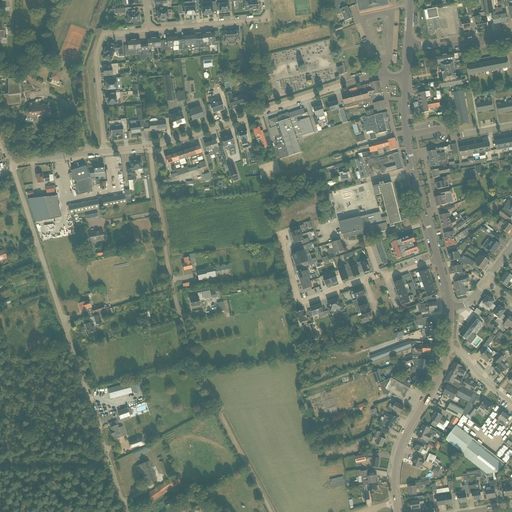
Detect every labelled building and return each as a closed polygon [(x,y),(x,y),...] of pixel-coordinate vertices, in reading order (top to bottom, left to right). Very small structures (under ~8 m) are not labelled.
[(189,2),(184,3),(185,7),(185,8),(186,17),(189,16),(196,16),(195,8),(199,8),(198,0),(192,0),(192,2),(193,7),(189,7),(189,2)] [(248,1),(245,1),(245,7),(246,11),(249,10),(253,10),(253,11),(256,11),(256,10),(258,10),(258,3),(254,3),(253,0),(248,1)] [(337,0),(331,3),(333,15),(342,14),(346,23),(352,20),(351,19),(353,18),(344,0),(337,0)] [(481,11),(479,12),(479,15),(484,14),(484,16),(489,15),(486,0),(480,0),(481,0),(482,10),(481,10),(481,11)] [(219,5),(218,5),(218,9),(219,9),(220,13),(230,12),(229,9),(230,9),(229,1),(225,2),(225,4),(219,4),(219,5)] [(208,6),(202,7),(203,15),(207,15),(210,14),(210,15),(210,14),(213,14),(213,11),(216,11),(215,2),(212,3),(208,3),(208,6)] [(437,8),(423,11),(424,16),(425,20),(426,20),(426,21),(426,22),(426,24),(427,26),(427,27),(428,30),(428,32),(428,33),(429,34),(430,35),(431,35),(432,35),(433,35),(434,34),(435,33),(435,32),(435,31),(435,29),(440,28),(438,17),(439,17),(437,8)] [(493,17),(494,25),(501,23),(499,8),(495,9),(496,12),(493,13),(493,17)] [(499,8),(501,23),(508,22),(507,14),(503,15),(502,8),(499,8)] [(161,19),(161,20),(165,20),(165,19),(168,19),(168,13),(172,13),(171,10),(157,11),(158,20),(161,19)] [(134,23),(134,24),(137,23),(137,22),(140,22),(140,21),(141,21),(140,17),(139,14),(138,14),(138,11),(133,11),(129,12),(129,16),(128,16),(128,23),(134,23)] [(476,26),(477,28),(488,26),(487,21),(481,22),(481,20),(480,16),(475,17),(476,23),(476,26)] [(463,27),(464,31),(471,29),(469,18),(466,18),(467,21),(463,22),(462,18),(459,19),(460,27),(463,27)] [(228,31),(222,32),(223,43),(229,42),(228,41),(235,40),(235,42),(240,41),(239,30),(234,31),(234,32),(228,33),(228,31)] [(202,38),(199,38),(200,48),(205,48),(205,44),(209,43),(209,47),(208,33),(206,33),(202,34),(202,38)] [(209,43),(209,47),(210,47),(209,43),(213,43),(214,45),(219,45),(218,35),(215,36),(214,33),(210,33),(208,33),(209,43)] [(190,45),(189,35),(184,36),(184,39),(181,39),(182,49),(185,49),(185,46),(190,45)] [(195,35),(189,35),(190,45),(194,45),(195,49),(200,48),(199,38),(196,39),(195,35)] [(178,36),(172,37),(173,47),(173,51),(173,47),(178,46),(179,50),(182,50),(182,49),(181,40),(178,40),(178,36)] [(167,40),(163,41),(164,46),(164,47),(164,49),(164,51),(168,50),(167,47),(173,47),(172,37),(166,37),(167,40)] [(144,44),(145,54),(149,53),(148,49),(154,48),(153,38),(151,38),(151,39),(147,39),(148,44),(144,44)] [(134,50),(133,40),(131,40),(131,41),(127,41),(128,45),(124,46),(125,56),(129,55),(128,51),(134,50)] [(136,40),(133,40),(134,50),(135,55),(141,54),(145,54),(144,44),(140,44),(140,40),(136,40)] [(105,60),(108,61),(109,60),(111,61),(115,51),(119,50),(119,57),(123,56),(122,45),(118,45),(118,46),(116,47),(116,46),(109,43),(107,48),(106,48),(104,53),(105,53),(103,58),(105,59),(105,60)] [(456,62),(454,54),(436,57),(438,65),(441,64),(444,81),(441,81),(442,88),(465,84),(465,80),(462,80),(461,77),(458,78),(458,77),(456,77),(453,62),(456,62)] [(499,61),(500,69),(508,67),(507,67),(509,67),(508,59),(499,61)] [(491,62),(493,70),(500,69),(499,61),(491,62)] [(275,70),(274,63),(270,63),(270,62),(264,62),(265,74),(272,74),(272,71),(275,70)] [(484,64),(485,72),(493,70),(491,62),(484,64)] [(105,69),(103,69),(104,76),(116,75),(115,70),(118,70),(117,64),(111,64),(105,65),(105,69)] [(476,65),(478,73),(485,72),(484,64),(476,65)] [(470,74),(478,73),(476,65),(467,67),(469,74),(470,74)] [(343,66),(337,68),(340,75),(344,74),(345,73),(345,72),(343,66)] [(50,79),(59,82),(63,71),(54,68),(50,79)] [(170,75),(163,76),(166,102),(173,101),(172,96),(172,92),(174,92),(173,79),(170,79),(170,75)] [(106,86),(105,86),(105,90),(106,90),(119,89),(118,78),(113,79),(113,82),(108,82),(106,82),(106,86)] [(3,95),(5,105),(21,103),(20,98),(22,98),(18,82),(17,82),(17,79),(8,79),(8,94),(3,95)] [(187,81),(184,82),(185,94),(195,93),(194,81),(187,81)] [(342,96),(346,110),(357,107),(363,105),(362,104),(371,102),(370,101),(383,98),(382,93),(379,81),(370,83),(370,84),(370,85),(369,84),(356,87),(358,92),(342,96)] [(176,93),(178,103),(186,101),(184,91),(176,93)] [(431,101),(430,91),(417,93),(420,107),(432,105),(431,101)] [(463,91),(452,93),(452,95),(454,95),(455,101),(465,99),(463,91)] [(107,100),(108,105),(117,104),(116,101),(118,100),(120,98),(120,93),(109,93),(109,97),(106,97),(106,98),(106,97),(107,97),(107,100),(106,100),(107,100)] [(232,95),(228,96),(229,99),(230,100),(231,103),(232,107),(244,103),(242,99),(242,96),(241,96),(235,98),(234,94),(232,95)] [(456,106),(455,107),(455,109),(466,107),(465,99),(455,101),(456,106)] [(484,103),(486,111),(493,109),(491,99),(488,100),(488,102),(484,103)] [(439,100),(431,101),(432,105),(420,107),(421,113),(429,112),(428,109),(440,106),(439,100)] [(211,104),(210,105),(211,109),(212,113),(213,114),(220,111),(224,110),(223,105),(221,101),(215,103),(211,104)] [(338,109),(342,124),(348,122),(346,116),(344,111),(344,110),(340,111),(337,101),(333,103),(333,102),(330,103),(330,104),(329,104),(332,111),(338,109)] [(365,112),(367,116),(378,112),(387,109),(384,101),(373,104),(374,109),(365,112)] [(476,102),(478,112),(486,111),(484,103),(480,104),(480,101),(476,102)] [(25,112),(25,113),(25,114),(26,115),(26,116),(27,117),(28,118),(29,118),(30,118),(31,118),(38,118),(37,116),(50,114),(49,109),(49,105),(38,106),(38,107),(36,107),(35,102),(34,102),(29,102),(30,108),(29,108),(28,109),(27,109),(26,110),(26,111),(25,112)] [(497,103),(499,113),(506,112),(505,104),(501,105),(500,103),(497,103)] [(200,106),(189,110),(192,121),(203,117),(200,106)] [(322,106),(314,109),(316,115),(317,115),(318,118),(325,116),(324,113),(322,106)] [(457,111),(458,117),(468,115),(466,107),(455,109),(455,111),(457,111)] [(276,147),(280,159),(289,156),(301,153),(295,134),(301,132),(303,136),(314,133),(308,115),(306,115),(304,109),(291,113),(289,114),(288,113),(278,116),(279,117),(269,120),(272,128),(270,128),(273,137),(275,136),(277,141),(276,142),(277,147),(276,147)] [(181,112),(171,116),(173,123),(172,123),(173,124),(173,123),(173,124),(172,125),(173,128),(179,126),(178,125),(180,124),(181,125),(185,123),(181,112)] [(365,116),(362,117),(363,122),(364,122),(366,121),(369,132),(373,130),(374,133),(369,134),(371,140),(377,139),(376,134),(386,132),(387,134),(391,133),(392,133),(390,123),(390,122),(389,122),(388,118),(389,118),(387,113),(383,114),(383,113),(378,115),(366,117),(365,116)] [(136,121),(129,122),(130,124),(131,134),(141,133),(140,127),(143,126),(142,120),(142,115),(137,115),(138,120),(136,121)] [(459,122),(457,123),(458,125),(469,123),(468,115),(458,117),(459,122)] [(116,121),(109,122),(110,127),(111,127),(111,136),(115,135),(116,136),(120,136),(119,135),(123,135),(123,133),(127,132),(126,119),(121,119),(121,124),(117,124),(116,121)] [(144,120),(142,120),(143,126),(144,132),(150,131),(166,129),(166,124),(165,120),(158,121),(149,123),(145,123),(144,120)] [(352,125),(354,134),(360,132),(357,123),(352,125)] [(260,127),(253,129),(256,137),(257,139),(261,138),(263,144),(266,143),(264,135),(263,131),(261,131),(260,127)] [(248,145),(248,144),(247,140),(248,139),(249,139),(249,140),(249,139),(247,131),(246,132),(245,132),(244,132),(242,132),(241,132),(241,133),(240,133),(239,133),(238,133),(240,141),(241,141),(242,141),(243,145),(243,146),(248,145)] [(221,139),(220,139),(223,147),(224,147),(227,146),(229,154),(236,151),(235,146),(234,144),(234,143),(231,135),(221,139)] [(355,137),(357,143),(366,140),(364,135),(355,137)] [(362,153),(358,154),(356,160),(359,159),(363,158),(375,156),(374,152),(378,150),(378,149),(385,147),(386,152),(391,151),(393,150),(395,149),(398,149),(395,138),(394,139),(393,139),(390,139),(388,140),(388,139),(376,143),(372,144),(369,145),(370,151),(362,154),(362,153)] [(216,141),(210,143),(214,155),(215,158),(218,157),(219,155),(217,150),(218,149),(218,147),(216,141)] [(209,153),(210,156),(214,155),(210,143),(204,144),(207,151),(208,151),(208,154),(209,153)] [(428,152),(429,160),(453,155),(458,154),(456,144),(432,148),(432,151),(429,151),(428,152)] [(483,144),(477,145),(479,153),(480,157),(486,156),(485,152),(483,144)] [(196,155),(199,154),(200,157),(203,156),(202,153),(200,146),(194,148),(196,155)] [(190,156),(192,161),(197,159),(197,158),(196,155),(194,148),(188,150),(190,156)] [(179,153),(177,153),(180,165),(181,166),(183,166),(183,164),(186,163),(185,158),(182,152),(182,151),(179,152),(179,153)] [(177,153),(171,155),(173,162),(174,165),(175,166),(176,166),(180,165),(177,153)] [(363,158),(368,178),(403,169),(399,153),(390,155),(387,156),(387,157),(379,159),(378,155),(375,156),(363,158)] [(165,157),(167,164),(173,162),(171,155),(165,157)] [(429,160),(431,167),(447,164),(447,163),(449,163),(449,166),(455,165),(453,155),(429,160)] [(356,160),(361,179),(368,178),(363,158),(359,159),(356,160)] [(131,167),(127,167),(128,175),(130,174),(132,174),(131,171),(138,170),(138,169),(142,169),(141,161),(134,161),(130,161),(130,162),(131,167)] [(89,171),(90,177),(91,177),(95,177),(99,176),(99,173),(104,172),(103,164),(94,165),(94,170),(89,171)] [(234,164),(227,166),(231,177),(237,175),(234,164)] [(90,177),(89,171),(87,166),(71,171),(75,182),(76,182),(76,184),(75,184),(78,195),(93,191),(90,182),(92,182),(91,177),(90,177)] [(340,177),(338,177),(339,182),(342,182),(347,180),(348,183),(352,182),(350,172),(352,172),(351,167),(342,169),(343,172),(339,173),(340,177)] [(432,172),(431,172),(431,173),(432,174),(432,175),(433,179),(440,177),(439,174),(451,172),(451,169),(450,167),(432,171),(432,172)] [(144,180),(146,200),(152,199),(148,168),(143,169),(144,176),(142,176),(142,180),(144,180)] [(37,175),(38,183),(50,181),(49,175),(43,176),(42,174),(37,175)] [(437,188),(438,190),(449,187),(447,177),(441,178),(442,181),(436,183),(436,184),(435,184),(436,188),(437,188)] [(382,194),(388,216),(390,227),(391,227),(395,226),(394,224),(402,222),(405,221),(403,213),(399,214),(392,183),(384,185),(384,182),(380,183),(380,185),(373,187),(375,196),(382,194)] [(47,197),(49,197),(55,195),(53,186),(45,187),(47,197)] [(441,196),(435,197),(437,206),(442,205),(453,202),(452,198),(451,194),(453,194),(452,188),(440,191),(441,196)] [(80,204),(68,206),(70,215),(82,213),(85,212),(100,209),(119,205),(126,204),(124,194),(118,196),(80,204)] [(327,196),(329,206),(335,205),(332,194),(327,196)] [(47,197),(28,199),(35,222),(54,218),(61,217),(57,196),(49,197),(47,197)] [(505,206),(503,209),(510,215),(511,217),(511,216),(511,201),(511,202),(507,208),(505,206)] [(85,212),(87,219),(102,216),(100,209),(85,212)] [(503,209),(499,214),(508,221),(511,217),(510,215),(503,209)] [(343,235),(344,239),(363,234),(364,236),(371,234),(369,228),(373,227),(375,234),(389,231),(388,227),(390,227),(388,216),(381,218),(380,212),(339,222),(342,235),(343,235)] [(449,213),(440,215),(441,222),(449,220),(448,217),(450,216),(449,213)] [(449,220),(441,222),(443,228),(452,226),(452,224),(457,221),(454,217),(449,220)] [(502,219),(499,223),(503,226),(501,229),(503,231),(507,234),(511,227),(511,225),(506,222),(502,219)] [(483,225),(492,232),(493,230),(487,226),(488,224),(486,222),(483,225)] [(291,234),(290,234),(291,237),(292,237),(293,238),(302,235),(301,230),(305,229),(304,225),(296,227),(297,231),(293,232),(290,233),(291,234)] [(490,235),(497,241),(500,237),(492,232),(483,225),(480,228),(485,232),(486,231),(490,234),(490,235)] [(102,230),(88,233),(90,243),(93,242),(104,240),(102,230)] [(465,230),(459,234),(463,239),(468,236),(465,230)] [(453,231),(444,233),(446,240),(453,238),(452,235),(454,234),(453,231)] [(293,239),(292,240),(293,243),(294,243),(294,244),(301,242),(302,245),(310,242),(308,238),(304,240),(302,235),(293,238),(293,239)] [(399,240),(391,243),(397,259),(405,256),(407,255),(419,251),(416,244),(414,245),(413,243),(416,242),(413,235),(401,239),(402,239),(399,240)] [(453,238),(446,240),(447,247),(456,244),(456,241),(454,242),(453,238)] [(493,239),(487,249),(493,253),(500,244),(493,239)] [(330,248),(327,249),(329,255),(335,253),(339,252),(344,250),(340,240),(332,243),(329,244),(330,248)] [(94,243),(90,244),(93,257),(103,255),(102,251),(96,252),(94,243)] [(293,256),(292,257),(293,261),(307,256),(305,250),(312,247),(310,243),(299,248),(300,251),(292,254),(293,256)] [(454,253),(449,254),(450,259),(451,261),(452,261),(459,259),(459,262),(464,261),(461,259),(462,258),(460,257),(460,255),(459,255),(458,252),(453,253),(454,253)] [(478,259),(486,266),(490,261),(481,255),(478,259)] [(307,256),(293,261),(295,264),(296,264),(297,266),(304,263),(306,267),(318,262),(316,258),(309,261),(307,256)] [(462,258),(461,259),(464,261),(469,264),(470,265),(472,267),(474,264),(472,263),(473,262),(468,258),(467,259),(464,256),(463,256),(462,258)] [(183,265),(184,270),(192,269),(190,257),(184,258),(185,264),(183,265)] [(475,263),(474,264),(476,266),(479,267),(483,270),(486,266),(478,259),(475,263)] [(452,269),(451,270),(452,273),(453,273),(453,274),(458,273),(458,274),(458,273),(459,276),(466,275),(465,272),(462,272),(462,269),(463,268),(462,266),(469,264),(464,261),(459,262),(460,265),(457,266),(452,267),(452,269)] [(361,262),(358,263),(359,267),(362,266),(364,273),(370,271),(370,269),(367,262),(362,264),(361,262)] [(346,265),(349,272),(352,271),(354,277),(360,275),(356,264),(352,266),(352,265),(349,266),(349,264),(346,265)] [(345,267),(343,268),(343,269),(339,270),(343,281),(348,279),(346,273),(349,272),(346,265),(344,266),(345,267)] [(205,270),(197,272),(199,280),(216,277),(214,268),(214,266),(213,267),(205,268),(205,270)] [(427,269),(419,272),(421,277),(418,278),(429,275),(427,269)] [(306,271),(298,274),(299,279),(308,276),(311,276),(309,270),(306,271)] [(503,284),(508,288),(509,287),(510,287),(511,284),(511,271),(511,270),(508,273),(507,272),(501,281),(502,281),(501,282),(502,282),(503,282),(503,283),(503,284)] [(336,282),(338,282),(336,276),(339,275),(337,271),(332,273),(332,274),(329,275),(332,284),(336,283),(336,282)] [(329,286),(332,284),(329,275),(326,276),(326,275),(320,277),(322,281),(325,280),(326,286),(328,285),(329,286)] [(431,279),(429,275),(418,278),(420,283),(422,282),(423,282),(431,279)] [(454,282),(458,297),(467,295),(466,293),(469,292),(468,288),(465,289),(465,286),(468,285),(468,283),(470,282),(470,280),(470,279),(469,275),(459,278),(460,281),(454,282)] [(308,276),(299,279),(301,284),(310,281),(308,276)] [(402,280),(394,283),(396,288),(404,285),(402,280)] [(310,281),(301,284),(303,290),(312,287),(312,286),(310,281)] [(408,288),(405,289),(404,285),(396,288),(398,294),(409,290),(408,288)] [(362,288),(351,292),(352,294),(354,294),(356,298),(364,295),(363,293),(364,292),(363,290),(362,288)] [(436,294),(434,289),(426,292),(428,297),(424,298),(425,301),(432,299),(433,299),(432,296),(436,294)] [(409,290),(398,294),(400,300),(408,297),(407,293),(409,292),(409,290)] [(195,299),(190,300),(192,307),(196,306),(200,305),(199,301),(205,300),(211,298),(209,291),(197,293),(198,297),(195,297),(195,299)] [(482,301),(479,305),(480,306),(480,307),(480,308),(481,308),(482,308),(483,306),(489,310),(489,311),(491,313),(496,306),(493,304),(494,301),(493,300),(493,299),(492,298),(490,297),(489,298),(488,296),(485,300),(484,299),(482,301)] [(408,297),(400,300),(402,305),(410,302),(408,297)] [(421,304),(421,312),(430,311),(430,312),(433,312),(438,311),(437,297),(433,299),(432,299),(432,302),(429,302),(429,304),(421,304)] [(337,298),(333,300),(336,309),(340,308),(341,311),(345,310),(342,303),(340,304),(338,299),(337,299),(337,298)] [(78,304),(81,311),(87,309),(91,307),(89,300),(78,304)] [(330,308),(327,309),(330,315),(334,314),(333,311),(336,309),(333,300),(329,301),(329,302),(328,302),(330,308)] [(217,303),(219,312),(225,311),(223,301),(217,303)] [(321,304),(316,306),(319,314),(324,312),(321,304)] [(360,311),(358,312),(359,314),(370,310),(367,304),(359,307),(360,311)] [(94,313),(94,314),(105,310),(109,308),(108,307),(106,307),(106,305),(91,309),(92,313),(94,313)] [(316,306),(310,308),(313,316),(319,314),(316,306)] [(500,306),(494,314),(498,317),(497,319),(498,320),(496,322),(499,324),(502,321),(499,319),(505,310),(500,306)] [(304,310),(297,313),(299,318),(298,318),(299,321),(297,321),(300,332),(304,330),(303,325),(302,326),(301,323),(307,321),(306,318),(307,318),(306,313),(305,314),(304,310)] [(370,310),(359,314),(361,313),(363,319),(361,320),(363,324),(369,321),(368,317),(372,316),(370,310)] [(93,322),(85,325),(89,334),(96,332),(94,325),(96,324),(101,323),(99,315),(94,317),(95,322),(93,322)] [(474,316),(460,334),(467,339),(466,340),(470,343),(476,336),(474,334),(483,323),(474,316)] [(504,327),(507,330),(509,326),(509,327),(511,322),(511,318),(510,316),(502,327),(503,328),(504,327)] [(417,320),(416,321),(416,325),(423,325),(423,329),(435,330),(436,323),(431,323),(428,322),(428,323),(425,323),(425,318),(422,318),(417,320)] [(312,323),(309,324),(314,338),(318,337),(312,323)] [(422,329),(422,336),(426,336),(426,337),(429,337),(435,337),(435,330),(423,329),(422,329)] [(491,336),(485,344),(488,346),(494,338),(495,337),(492,334),(491,336)] [(371,356),(373,362),(412,347),(410,341),(371,356)] [(412,355),(412,356),(418,355),(418,356),(422,356),(422,352),(426,352),(431,352),(431,345),(426,345),(423,345),(420,345),(420,348),(417,348),(416,348),(416,353),(412,353),(412,355)] [(481,356),(487,362),(496,353),(494,351),(490,355),(487,351),(481,356)] [(494,361),(497,365),(504,358),(500,354),(494,361)] [(412,367),(412,368),(415,368),(418,369),(422,370),(426,370),(427,371),(429,361),(420,359),(420,360),(418,359),(414,361),(415,365),(414,365),(413,367),(412,367)] [(498,366),(494,369),(500,375),(503,371),(504,371),(504,372),(508,369),(501,361),(497,365),(498,365),(498,366)] [(455,362),(452,368),(456,371),(455,373),(458,374),(463,376),(462,379),(465,380),(466,380),(466,379),(469,375),(465,373),(466,371),(461,368),(462,366),(455,362)] [(412,368),(411,372),(416,375),(411,382),(414,384),(418,386),(422,380),(423,380),(423,379),(423,377),(425,373),(426,370),(422,370),(418,369),(415,368),(412,368)] [(468,403),(469,402),(473,404),(479,395),(474,392),(473,393),(462,387),(462,386),(463,386),(466,380),(462,379),(462,380),(456,377),(458,374),(455,373),(456,371),(452,368),(446,380),(449,382),(447,385),(458,391),(459,392),(456,397),(468,403)] [(372,373),(375,383),(382,381),(379,371),(372,373)] [(391,392),(404,399),(405,397),(409,388),(410,388),(412,385),(396,376),(380,383),(384,395),(386,394),(389,396),(391,392)] [(463,386),(474,392),(477,385),(473,383),(473,382),(472,381),(471,381),(470,380),(469,380),(469,381),(466,379),(463,386)] [(107,389),(110,399),(135,392),(136,394),(138,393),(138,392),(145,390),(142,380),(107,389)] [(458,391),(447,385),(443,393),(449,396),(448,398),(453,400),(458,391)] [(478,409),(484,414),(492,405),(485,400),(478,409)] [(394,410),(400,413),(404,407),(396,403),(394,406),(390,404),(387,410),(392,413),(394,410)] [(450,403),(446,411),(450,414),(456,417),(460,418),(462,414),(464,410),(461,409),(453,404),(450,403)] [(117,412),(120,420),(130,416),(130,415),(133,414),(130,407),(117,412)] [(465,416),(471,421),(473,418),(471,417),(477,410),(473,407),(465,416)] [(345,411),(327,418),(329,424),(334,422),(347,417),(345,411)] [(433,421),(431,424),(436,427),(438,423),(439,422),(443,424),(446,420),(441,418),(443,416),(436,412),(431,419),(433,421)] [(499,423),(503,426),(505,423),(509,417),(503,412),(498,418),(499,418),(496,421),(499,423)] [(386,426),(392,429),(396,422),(397,422),(397,420),(397,419),(398,418),(391,415),(390,416),(386,413),(383,417),(385,418),(381,424),(382,425),(385,427),(386,426)] [(454,416),(450,423),(455,426),(459,419),(456,417),(454,416)] [(117,421),(108,424),(110,428),(111,432),(110,432),(111,436),(113,436),(114,440),(126,435),(124,429),(123,428),(120,430),(119,428),(118,425),(117,421)] [(418,437),(428,442),(431,435),(434,436),(436,432),(434,431),(430,429),(431,427),(427,425),(426,427),(423,425),(418,437)] [(480,469),(487,474),(497,473),(503,465),(473,441),(474,439),(474,438),(473,438),(472,438),(456,425),(445,440),(461,452),(460,454),(480,469)] [(375,444),(382,447),(386,439),(380,437),(381,434),(382,432),(380,432),(375,432),(372,439),(377,441),(375,444)] [(131,449),(144,444),(142,438),(138,439),(138,441),(129,444),(131,449)] [(428,446),(438,451),(442,444),(437,441),(435,446),(430,443),(428,446)] [(421,453),(424,454),(428,447),(422,443),(421,446),(417,444),(414,449),(421,453)] [(368,457),(368,459),(370,459),(373,460),(372,465),(372,466),(373,467),(378,467),(379,458),(373,457),(373,456),(368,455),(368,457)] [(428,456),(427,458),(432,460),(433,461),(436,463),(438,464),(440,462),(436,459),(428,456)] [(413,465),(422,469),(423,467),(422,466),(424,461),(421,460),(422,459),(416,457),(414,460),(415,460),(413,465)] [(432,463),(436,467),(438,464),(436,463),(433,461),(432,460),(427,458),(426,461),(432,463)] [(143,473),(147,483),(155,480),(148,462),(136,466),(140,475),(143,473)] [(432,472),(437,475),(440,470),(435,467),(432,472)] [(308,469),(299,470),(300,479),(309,478),(308,469)] [(486,492),(487,498),(496,497),(495,490),(498,490),(495,473),(493,474),(494,481),(490,481),(491,491),(486,492)] [(152,499),(153,501),(180,482),(176,475),(147,495),(150,500),(152,499)] [(367,481),(362,482),(363,485),(367,484),(378,482),(377,475),(372,476),(368,477),(369,481),(367,481)] [(329,478),(320,480),(321,489),(330,487),(329,478)] [(463,494),(458,495),(459,498),(459,503),(467,502),(466,494),(469,493),(468,486),(468,485),(467,480),(464,480),(465,485),(462,486),(463,494)] [(414,486),(409,487),(410,495),(415,494),(417,494),(416,489),(423,488),(422,485),(430,484),(430,481),(422,482),(415,483),(415,486),(414,486)] [(367,484),(363,485),(363,488),(368,487),(368,491),(377,490),(376,486),(378,485),(378,482),(367,484)] [(472,493),(474,500),(481,499),(480,492),(476,492),(474,485),(468,486),(469,493),(472,493)] [(313,491),(304,492),(305,502),(314,500),(313,491)] [(451,491),(443,492),(444,497),(445,504),(453,503),(451,496),(451,491)] [(443,493),(436,494),(437,498),(437,500),(438,505),(442,505),(442,506),(445,505),(445,504),(444,497),(443,492),(443,493)] [(415,501),(411,502),(412,509),(420,508),(420,507),(424,506),(423,496),(422,496),(418,497),(415,497),(415,501)] [(165,504),(168,508),(174,503),(171,499),(165,504)] [(331,499),(322,501),(323,510),(332,508),(331,499)]
